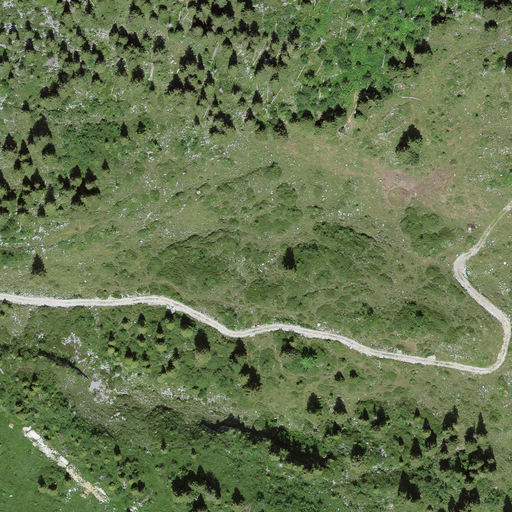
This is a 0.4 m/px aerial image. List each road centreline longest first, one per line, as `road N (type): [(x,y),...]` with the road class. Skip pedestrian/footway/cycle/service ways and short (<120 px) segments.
road 1 (track): [(511,337),(502,362),(487,368),(372,349),(301,325),(231,331),(167,296),(0,294)]
road 2 (track): [(511,209),(462,264),(469,280),(511,316)]
